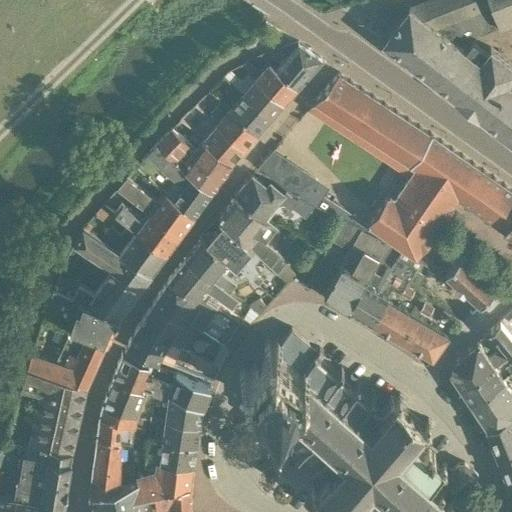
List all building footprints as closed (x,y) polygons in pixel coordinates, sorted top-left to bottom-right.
[(511,0),(427,0),(420,3),(424,14),(427,22),(454,42),(463,31),(471,28),(480,34),(499,26),(511,21),(511,0)] [(427,22),(424,14),(420,3),(408,7),(382,41),(511,140),(511,64),(491,48),(487,53),(473,43),(466,51),(454,42),(427,22)] [(260,55),(268,63),(295,88),(321,58),(298,42),(279,48),(287,54),(279,63),(267,53),(260,55)] [(240,92),(231,102),(227,107),(257,132),(295,88),(268,63),(259,74),(246,63),(240,66),(247,73),(241,80),(231,71),(229,72),(223,78),(240,92)] [(450,210),(458,198),(511,235),(511,188),(430,133),(339,73),(337,74),(307,109),(408,177),(395,196),(390,193),(368,224),(322,195),(325,192),(269,154),(258,167),(286,188),(293,193),(292,195),(309,203),(344,221),(403,249),(411,253),(418,257),(446,216),(451,219),(449,221),(459,227),(465,218),(456,211),(454,213),(450,210)] [(257,132),(227,107),(220,115),(210,107),(204,114),(216,124),(244,147),(257,132)] [(216,124),(207,133),(202,138),(201,140),(218,154),(231,162),(244,147),(216,124)] [(195,148),(188,142),(172,129),(156,144),(176,160),(180,157),(177,154),(183,146),(189,156),(182,165),(211,190),(221,176),(192,153),(195,148)] [(192,153),(221,176),(231,162),(218,154),(201,140),(195,148),(192,153)] [(145,174),(165,190),(194,213),(211,190),(182,165),(176,160),(156,144),(135,166),(132,170),(142,178),(145,174)] [(293,193),(286,188),(283,191),(270,181),(267,186),(252,174),(236,195),(267,219),(282,200),(293,208),(303,213),(309,203),(292,195),(293,193)] [(194,213),(165,190),(157,199),(126,177),(117,187),(127,194),(149,211),(179,233),(194,213)] [(296,273),(286,262),(281,255),(281,254),(266,242),(277,228),(267,219),(236,195),(218,217),(221,220),(222,220),(251,248),(251,249),(278,273),(286,281),(293,276),(296,273)] [(179,233),(149,211),(143,219),(122,203),(115,213),(129,224),(165,251),(179,233)] [(103,221),(111,212),(103,204),(94,214),(103,221)] [(242,259),(251,249),(251,248),(222,220),(221,220),(220,223),(221,224),(218,227),(217,226),(215,228),(216,230),(214,233),(212,232),(210,234),(211,235),(209,239),(207,237),(205,240),(237,267),(258,285),(262,279),(257,274),(258,273),(255,264),(247,263),(242,259)] [(332,241),(349,251),(323,296),(349,310),(365,281),(367,283),(379,259),(392,266),(395,262),(403,249),(344,221),(332,241)] [(121,234),(109,226),(99,239),(151,271),(165,251),(129,224),(121,234)] [(91,285),(95,288),(93,291),(78,282),(78,283),(58,276),(52,291),(119,314),(151,271),(99,239),(82,228),(73,244),(96,259),(88,270),(97,276),(91,285)] [(185,257),(228,290),(236,281),(230,276),(237,267),(205,240),(202,237),(185,257)] [(423,261),(424,261),(418,257),(411,253),(403,249),(395,262),(392,266),(379,259),(367,283),(365,281),(349,310),(371,322),(386,299),(392,289),(400,294),(405,287),(417,271),(423,261)] [(462,255),(445,274),(456,284),(454,286),(462,293),(465,291),(480,305),(497,287),(462,255)] [(185,257),(168,278),(206,302),(213,293),(232,305),(238,297),(228,290),(185,257)] [(423,261),(417,271),(423,275),(430,267),(423,261)] [(168,278),(153,301),(182,319),(190,308),(220,326),(226,316),(206,302),(168,278)] [(405,287),(400,294),(409,300),(413,292),(405,287)] [(415,316),(393,303),(400,294),(392,289),(386,299),(371,322),(401,340),(415,316)] [(42,317),(70,327),(88,333),(88,332),(107,339),(115,322),(119,314),(52,291),(42,317)] [(192,340),(196,333),(199,330),(182,319),(153,301),(137,326),(181,347),(186,338),(187,338),(188,337),(192,340)] [(254,309),(259,313),(260,313),(267,306),(263,303),(254,309)] [(428,316),(433,308),(424,303),(419,311),(428,316)] [(511,334),(511,333),(511,307),(499,320),(511,334)] [(448,335),(415,316),(401,340),(432,357),(448,335)] [(499,320),(488,330),(496,340),(510,356),(511,357),(511,335),(511,334),(499,320)] [(178,355),(181,347),(137,326),(125,347),(173,366),(176,361),(178,355)] [(62,349),(58,361),(31,353),(27,367),(86,386),(107,339),(88,332),(88,333),(70,327),(62,349)] [(260,424),(265,419),(271,425),(270,426),(277,433),(279,431),(282,434),(278,439),(281,442),(285,437),(299,448),(294,454),(297,457),(302,452),(314,462),(309,467),(312,471),(317,465),(328,475),(327,476),(328,476),(318,487),(313,483),(310,487),(314,490),(313,491),(314,492),(310,495),(314,498),(318,494),(339,511),(351,511),(357,505),(359,507),(360,505),(368,511),(459,511),(461,511),(460,507),(460,501),(461,500),(478,481),(478,474),(464,462),(458,462),(452,469),(444,461),(440,466),(434,460),(435,457),(434,453),(431,452),(432,451),(428,448),(425,452),(415,442),(416,441),(415,440),(424,429),(429,434),(432,430),(428,426),(428,425),(431,421),(428,419),(424,423),(399,401),(403,396),(399,393),(396,397),(395,398),(391,394),(388,398),(393,402),(383,413),(382,413),(371,404),(376,398),(372,395),(367,401),(356,390),(361,385),(357,382),(352,387),(340,376),(344,370),(341,367),(336,373),(319,357),(324,351),(319,347),(317,349),(292,328),(281,340),(278,338),(273,344),(267,339),(263,343),(269,348),(247,371),(243,367),(239,371),(245,376),(239,382),(244,386),(249,380),(265,394),(265,400),(270,405),(256,420),(260,424)] [(452,364),(449,371),(460,387),(493,364),(494,367),(507,359),(510,356),(496,340),(492,344),(496,350),(488,357),(478,341),(477,340),(476,341),(452,364)] [(146,363),(154,365),(155,364),(123,352),(122,351),(112,377),(146,390),(147,385),(151,375),(143,372),(146,363)] [(150,391),(152,392),(161,394),(168,396),(169,393),(202,405),(210,386),(176,372),(155,364),(154,365),(153,369),(157,370),(155,376),(151,375),(147,385),(151,387),(150,391)] [(470,402),(502,379),(500,376),(501,375),(494,367),(493,364),(460,387),(470,402)] [(27,367),(21,385),(66,399),(58,436),(60,439),(74,442),(86,386),(27,367)] [(112,377),(103,402),(101,406),(137,414),(139,410),(150,413),(151,399),(143,398),(146,390),(112,377)] [(470,402),(487,429),(511,411),(511,389),(505,379),(503,381),(502,379),(470,402)] [(28,443),(72,450),(74,442),(60,439),(58,436),(66,399),(21,385),(20,389),(39,395),(35,409),(25,407),(23,418),(32,420),(28,441),(4,437),(28,443)] [(199,423),(202,405),(169,393),(168,396),(166,406),(152,404),(153,397),(160,399),(161,394),(152,392),(151,399),(150,413),(149,415),(199,423)] [(133,428),(144,429),(146,416),(137,414),(101,406),(99,416),(97,435),(121,439),(131,441),(133,428)] [(511,411),(487,429),(498,457),(511,449),(511,411)] [(149,415),(148,425),(159,427),(158,439),(196,445),(199,423),(149,415)] [(121,439),(97,435),(92,472),(89,495),(120,486),(120,467),(121,439)] [(0,451),(5,453),(0,468),(0,469),(0,493),(41,501),(36,511),(62,511),(71,460),(70,460),(72,450),(28,443),(4,437),(4,439),(0,450),(0,451)] [(193,464),(196,445),(158,439),(147,438),(144,464),(159,462),(193,464)] [(0,469),(0,468),(5,453),(0,451),(0,450),(4,439),(0,446),(0,511),(36,511),(41,501),(0,493),(0,469)] [(511,449),(498,457),(504,472),(510,488),(511,486),(511,449)] [(191,485),(193,464),(159,462),(158,472),(137,479),(137,482),(138,481),(140,495),(141,495),(154,493),(191,485)] [(137,511),(143,510),(141,495),(140,495),(138,481),(137,482),(120,486),(89,495),(90,499),(91,499),(93,511),(137,511)] [(154,493),(156,507),(169,504),(170,511),(189,511),(192,511),(191,485),(154,493)] [(154,493),(141,495),(143,510),(137,511),(151,511),(150,509),(156,507),(154,493)]
